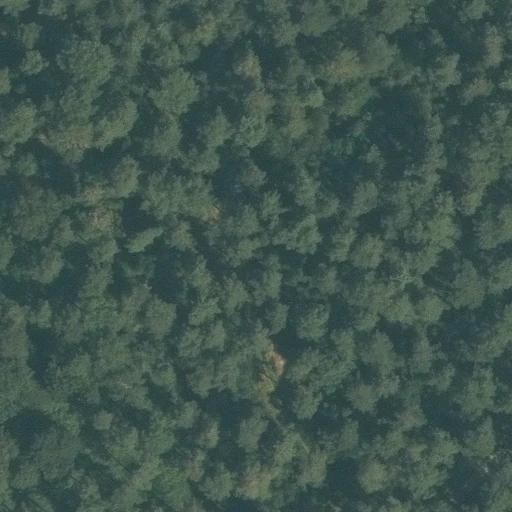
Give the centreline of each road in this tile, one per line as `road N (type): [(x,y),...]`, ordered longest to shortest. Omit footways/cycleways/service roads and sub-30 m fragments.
road 1 (track): [(339,511),(173,139),(141,0)]
road 2 (track): [(426,511),(511,426)]
